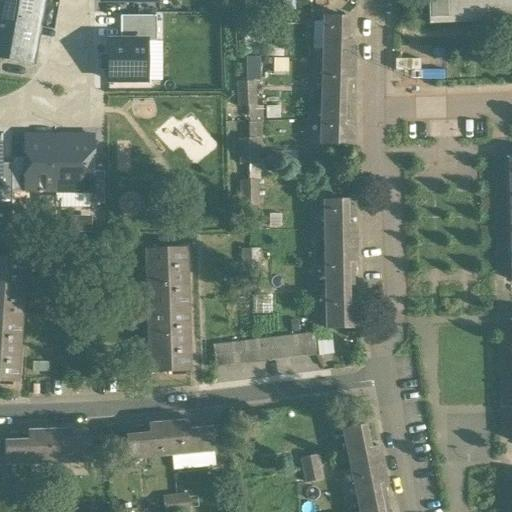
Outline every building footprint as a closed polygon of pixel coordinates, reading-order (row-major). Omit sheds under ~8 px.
[(0,0),(0,21),(38,28),(43,0),(0,0)] [(511,0),(426,0),(428,26),(511,21),(511,0)] [(252,10),(234,10),(235,35),(253,35),(252,10)] [(155,16),(120,17),(120,41),(145,41),(145,42),(156,42),(155,16)] [(347,19),(323,18),(322,61),(354,62),(355,42),(346,42),(347,19)] [(38,28),(0,21),(0,58),(1,58),(32,64),(38,28)] [(145,82),(145,42),(145,41),(120,41),(108,41),(107,82),(145,82)] [(354,62),(322,61),(320,103),(345,104),(345,81),(354,81),(354,62)] [(254,83),(237,83),(237,108),(254,108),(254,83)] [(345,104),(320,103),(319,146),(352,147),(353,127),(344,126),(345,104)] [(55,193),(55,137),(25,137),(25,157),(25,193),(55,193)] [(91,137),(55,137),(55,193),(90,193),(91,193),(91,172),(91,137)] [(255,141),(237,141),(238,166),(256,166),(255,141)] [(25,193),(25,157),(11,157),(11,165),(11,193),(25,193)] [(0,200),(11,201),(11,193),(11,165),(0,164),(0,200)] [(91,193),(90,193),(90,204),(103,204),(103,172),(91,172),(91,193)] [(256,182),(239,183),(239,208),(257,207),(256,182)] [(347,202),(323,202),(324,245),(356,245),(356,225),(347,225),(347,202)] [(356,245),(324,245),(325,288),(348,287),(348,264),(357,264),(356,245)] [(185,250),(145,251),(147,313),(187,312),(185,250)] [(258,251),(240,252),(241,276),(259,276),(258,251)] [(24,261),(0,259),(0,320),(21,321),(24,261)] [(348,287),(325,288),(326,330),(358,329),(358,309),(349,309),(348,287)] [(187,312),(147,313),(148,373),(189,372),(187,312)] [(21,321),(0,320),(0,381),(17,383),(21,321)] [(313,335),(212,347),(215,369),(316,357),(313,335)] [(211,429),(187,431),(186,422),(167,424),(171,457),(213,452),(211,429)] [(167,424),(148,426),(149,435),(126,437),(129,461),(171,457),(167,424)] [(368,448),(362,425),(341,431),(350,473),(382,466),(378,447),(368,448)] [(66,441),(65,431),(46,432),(48,467),(91,466),(90,441),(66,441)] [(28,443),(5,444),(6,469),(48,467),(46,432),(27,432),(28,443)] [(317,456),(300,460),(302,472),(320,468),(317,456)] [(382,466),(350,473),(358,511),(361,511),(381,508),(376,485),(386,483),(382,466)] [(320,468),(302,472),(305,484),(321,480),(320,468)] [(189,511),(188,497),(164,499),(164,511),(189,511)]
